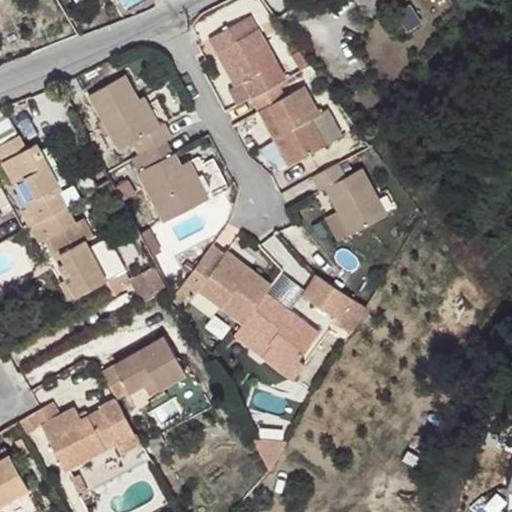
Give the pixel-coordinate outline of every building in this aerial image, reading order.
[(226,44),(252,93),(276,82),(286,77),(261,28),(254,31),(246,17),(212,34),(218,48),(226,44)] [(226,44),(218,48),(237,83),(229,87),(237,100),(252,93),(226,44)] [(400,46),(393,58),(413,70),(421,58),(400,46)] [(137,153),(165,138),(168,136),(161,121),(158,123),(151,127),(135,99),(122,75),(86,95),(115,147),(129,140),(137,153)] [(276,82),(252,93),(259,107),(268,102),(282,128),(273,133),(288,161),(326,142),(312,115),(319,111),(305,82),(281,94),(276,82)] [(142,96),(135,99),(151,127),(158,123),(142,96)] [(268,102),(259,107),(273,133),(282,128),(268,102)] [(34,217),(65,201),(57,188),(61,185),(32,135),(23,140),(15,128),(0,137),(0,140),(7,152),(0,155),(0,158),(25,202),(34,217)] [(165,138),(137,153),(129,158),(163,220),(208,195),(192,167),(183,172),(178,163),(165,138)] [(197,155),(178,163),(183,172),(192,167),(208,195),(227,185),(212,156),(201,163),(197,155)] [(347,176),(341,164),(316,176),(323,190),(329,188),(353,235),(390,216),(364,168),(347,176)] [(73,216),(65,201),(34,217),(42,233),(65,271),(76,290),(106,273),(84,234),(93,230),(82,211),(73,216)] [(18,205),(27,220),(34,217),(25,202),(18,205)] [(42,233),(34,217),(27,220),(36,236),(42,233)] [(266,296),(271,290),(227,254),(226,256),(214,248),(180,292),(193,301),(200,292),(242,326),(266,296)] [(69,293),(76,290),(65,271),(57,275),(69,293)] [(340,325),(353,302),(315,284),(303,307),(340,325)] [(317,338),(266,296),(242,326),(232,338),(283,379),(317,338)] [(112,356),(127,383),(135,398),(161,383),(158,377),(184,363),(165,328),(112,356)] [(99,363),(114,389),(127,383),(112,356),(99,363)] [(56,407),(49,394),(39,400),(15,414),(23,427),(38,418),(64,462),(104,439),(101,433),(110,427),(120,442),(138,431),(114,389),(100,397),(101,399),(79,412),(71,399),(56,407)] [(89,487),(161,459),(155,442),(132,451),(130,446),(80,466),(89,487)] [(0,494),(27,479),(7,446),(0,449),(0,494)]
